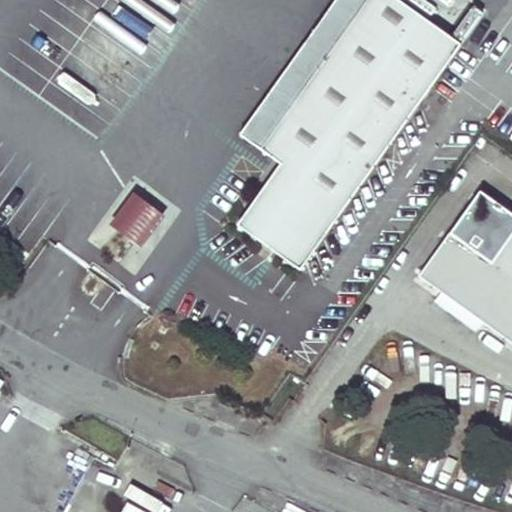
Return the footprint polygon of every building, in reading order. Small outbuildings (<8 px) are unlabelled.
[(396,0),(340,0),(243,136),(281,163),(237,227),(300,271),(459,45),(396,0)] [(115,79),(107,91),(113,94),(121,83),(115,79)] [(137,191),(112,223),(142,245),(166,213),(137,191)] [(511,217),(479,194),(420,276),(442,292),(481,321),(511,343),(511,217)] [(481,321),(442,292),(436,301),(475,329),(481,321)]
